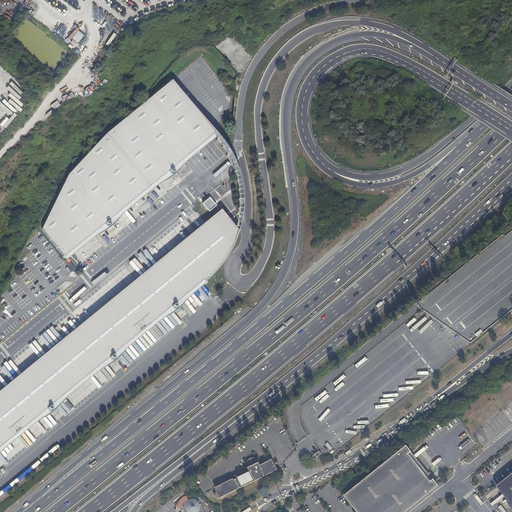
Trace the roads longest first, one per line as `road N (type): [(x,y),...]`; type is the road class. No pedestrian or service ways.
road 1 (motorway): [(454,68),(381,33),(341,36),(308,55),(288,89),(284,116),(295,215),(285,273),(264,306),(18,511)]
road 2 (motorway): [(511,122),(274,336),(57,511)]
road 3 (motorway): [(458,147),(359,242),(30,511)]
road 4 (motorway): [(88,511),(511,152)]
road 5 (unclassified): [(454,68),(378,25),(337,23),(294,41),(260,96),(270,234),(265,257),(242,285)]
road 6 (motorway): [(252,408),(511,183)]
road 7 (motorway): [(340,175),(309,146),(301,109),(316,73),(354,50),(394,56),(511,129)]
road 8 (unclassified): [(233,154),(240,93),(262,48),(279,27),(355,0)]
road 9 (unclassified): [(511,83),(426,158),(387,175),(340,175)]
road 10 (motorway): [(114,511),(252,408)]
road 11 (motorway): [(133,511),(252,408)]
road 12 (unclassified): [(418,411),(339,466),(284,492)]
road 13 (unknown): [(205,489),(265,438),(278,439),(287,466),(298,466)]
road 14 (motorway): [(458,147),(389,184),(340,175)]
road 15 (unclassified): [(413,511),(511,433)]
road 16 (motorway): [(511,334),(418,411)]
